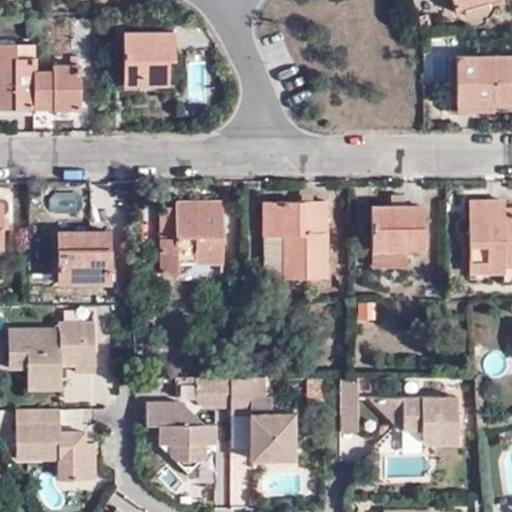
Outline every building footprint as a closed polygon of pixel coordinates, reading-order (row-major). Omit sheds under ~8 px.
[(420,28),(428,26),(425,15),(417,17),(420,28)] [(123,32),(123,84),(165,84),(165,60),(173,60),(173,31),(123,32)] [(14,57),(14,43),(0,43),(0,108),(34,108),(34,100),(34,69),(34,58),(14,57)] [(33,43),(14,43),(14,57),(34,58),(33,43)] [(456,103),(511,103),(511,54),(455,55),(456,103)] [(52,70),(34,69),(34,100),(53,101),(52,108),(79,108),(77,64),(52,64),(52,70)] [(34,100),(34,108),(52,108),(53,101),(34,100)] [(392,194),(392,206),(405,205),(406,195),(392,194)] [(511,212),(504,213),(503,206),(503,201),(469,200),(470,271),(505,272),(504,281),(511,280),(511,212)] [(160,272),(175,272),(175,263),(220,263),(221,202),(174,201),(174,210),(161,209),(160,272)] [(312,203),(301,203),(262,203),(263,234),(283,235),(283,277),(326,277),(326,203),(312,203)] [(405,205),(392,206),(372,206),(373,248),(406,248),(422,248),(423,206),(405,205)] [(75,275),(108,276),(108,232),(57,232),(56,283),(75,283),(75,275)] [(283,235),(263,234),(263,277),(283,277),(283,235)] [(406,248),(373,248),(373,266),(406,266),(406,248)] [(108,284),(108,276),(75,275),(75,283),(108,284)] [(74,362),(74,368),(74,375),(93,375),(93,325),(58,324),(58,331),(7,331),(7,371),(26,371),(26,381),(60,381),(60,368),(60,362),(74,362)] [(360,380),(349,379),(343,380),(343,416),(360,416),(360,380)] [(232,411),(232,380),(195,380),(195,401),(206,411),(232,411)] [(266,380),(242,380),(232,380),(232,411),(252,412),(252,418),(252,461),(294,461),(294,417),(272,416),(272,399),(266,399),(266,380)] [(60,381),(26,381),(26,391),(60,392),(60,381)] [(325,407),(324,384),(309,384),(310,407),(325,407)] [(442,405),(441,398),(370,399),(401,431),(423,431),(423,436),(424,437),(432,445),(459,444),(460,405),(442,405)] [(216,447),(217,428),(204,428),(184,406),(145,405),(145,428),(160,428),(159,445),(188,475),(216,447)] [(59,412),(15,412),(15,462),(57,462),(70,462),(70,482),(93,483),(94,452),(84,452),(84,446),(84,435),(60,435),(59,412)] [(360,434),(360,416),(343,416),(342,434),(360,434)] [(423,431),(401,431),(392,432),(378,448),(377,454),(423,453),(424,437),(423,436),(423,431)] [(70,462),(57,462),(57,482),(70,482),(70,462)]
